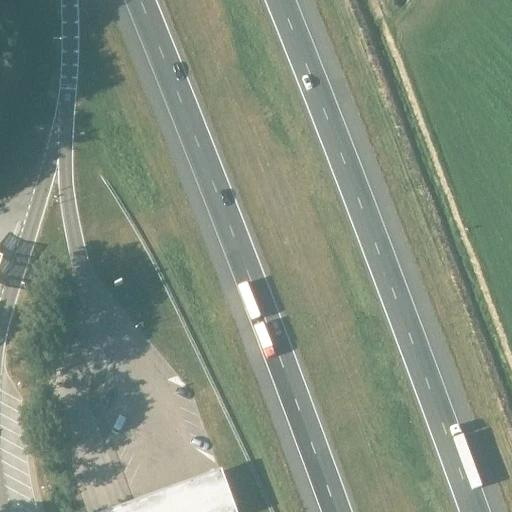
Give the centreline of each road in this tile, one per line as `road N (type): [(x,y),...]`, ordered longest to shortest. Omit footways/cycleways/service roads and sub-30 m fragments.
road 1 (motorway): [(139,0),(334,511)]
road 2 (motorway): [(473,511),(279,0)]
road 3 (motorway): [(68,0),(63,134)]
